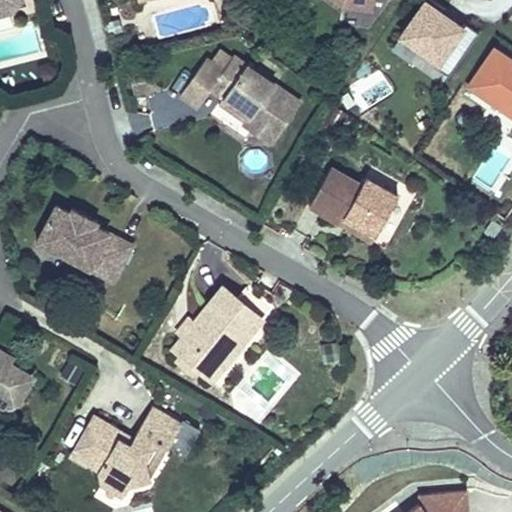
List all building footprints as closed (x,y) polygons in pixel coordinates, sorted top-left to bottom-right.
[(0,0),(0,13),(12,10),(17,0),(0,0)] [(333,0),(342,6),(373,10),(374,0),(333,0)] [(416,52),(448,75),(478,31),(432,0),(424,0),(391,49),(409,62),(416,52)] [(109,34),(122,30),(119,19),(106,22),(109,34)] [(511,55),(495,43),(466,85),(511,116),(511,55)] [(257,122),(251,130),(272,144),(303,99),(235,52),(232,55),(220,47),(212,58),(207,55),(179,95),(197,108),(209,89),(222,98),(257,122)] [(134,94),(154,91),(150,70),(130,73),(134,94)] [(242,123),(251,130),(257,122),(222,98),(218,103),(243,121),(242,123)] [(324,123),(338,131),(348,114),(334,106),(324,123)] [(130,114),(133,136),(153,133),(150,111),(130,114)] [(344,215),(376,234),(398,195),(365,177),(362,184),(330,165),(309,204),(340,223),(344,215)] [(90,269),(95,257),(119,270),(132,244),(95,225),(69,211),(56,204),(37,240),(90,269)] [(72,207),(69,211),(95,225),(97,220),(72,207)] [(371,240),(376,234),(344,215),(340,223),(371,240)] [(483,230),(493,237),(503,222),(493,215),(483,230)] [(95,257),(90,269),(113,281),(119,270),(95,257)] [(190,362),(199,369),(200,370),(222,368),(220,353),(228,343),(243,342),(262,319),(272,306),(247,287),(237,299),(222,287),(193,322),(188,318),(178,331),(182,335),(172,347),(182,355),(190,362)] [(222,368),(243,342),(228,343),(220,353),(222,368)] [(325,360),(337,358),(335,343),(322,345),(325,360)] [(0,398),(6,402),(21,398),(35,374),(12,361),(14,355),(0,346),(0,398)] [(74,355),(61,372),(83,388),(95,370),(74,355)] [(194,374),(199,369),(190,362),(182,355),(177,361),(194,374)] [(168,390),(200,407),(203,402),(172,384),(168,390)] [(203,402),(200,407),(198,411),(211,419),(217,410),(203,402)] [(162,444),(167,447),(181,422),(152,405),(133,438),(130,444),(120,438),(117,428),(95,415),(71,456),(87,465),(88,463),(99,470),(103,483),(124,495),(131,484),(151,478),(145,460),(153,447),(162,444)] [(192,451),(198,429),(182,425),(176,447),(192,451)] [(133,438),(117,428),(120,438),(130,444),(133,438)] [(151,478),(167,447),(162,444),(153,447),(145,460),(151,478)] [(21,493),(30,498),(38,484),(29,479),(21,493)] [(467,511),(466,490),(431,493),(432,502),(419,503),(407,511),(467,511)] [(24,508),(30,498),(21,493),(15,502),(24,508)] [(419,495),(419,503),(432,502),(431,493),(419,495)]
